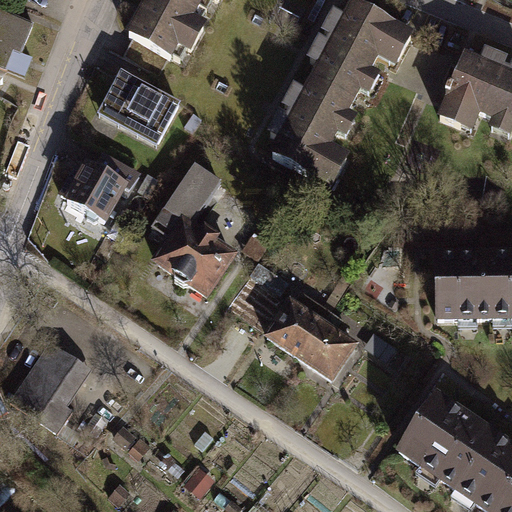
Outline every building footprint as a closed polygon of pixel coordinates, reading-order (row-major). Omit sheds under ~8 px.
[(170,0),(153,0),(129,47),(176,72),(183,59),(194,64),(210,33),(199,27),(204,18),(170,0)] [(170,0),(204,18),(210,7),(221,12),(227,0),(170,0)] [(401,74),(419,42),(358,9),(348,26),(338,21),(327,42),(338,48),(335,54),(323,48),(312,68),(324,74),(318,86),(357,107),(362,96),(375,103),(386,83),(373,76),(381,62),(401,74)] [(26,59),(38,28),(0,14),(0,15),(0,73),(1,73),(28,83),(37,64),(26,59)] [(485,68),(471,62),(443,126),(476,140),(485,119),(497,124),(492,137),(511,145),(511,79),(509,78),(511,71),(511,66),(490,57),(485,68)] [(184,112),(121,80),(99,122),(162,154),(184,112)] [(350,118),(357,107),(318,86),(310,100),(298,94),(287,114),(299,120),(295,127),(283,120),(272,140),(283,145),(272,165),(335,199),(354,164),(332,152),(339,139),(351,145),(362,125),(350,118)] [(131,198),(140,184),(105,164),(99,176),(80,165),(58,203),(107,231),(127,196),(131,198)] [(189,292),(212,307),(241,262),(220,249),(223,243),(212,236),(209,241),(197,234),(226,190),(197,171),(155,236),(170,246),(155,270),(180,286),(178,289),(176,292),(185,298),(187,295),(189,292)] [(511,259),(438,261),(440,330),(511,328),(511,259)] [(262,267),(253,280),(284,300),(292,288),(262,267)] [(267,342),(302,365),(329,325),(299,305),(296,309),(291,306),(267,342)] [(329,325),(302,365),(336,388),(361,352),(344,340),(346,337),(329,325)] [(93,373),(54,348),(13,413),(59,442),(77,414),(70,409),(93,373)] [(475,511),(506,511),(511,503),(511,445),(439,397),(397,461),(475,511)] [(153,450),(142,441),(135,450),(145,459),(153,450)] [(184,470),(164,453),(159,460),(179,476),(184,470)] [(134,495),(123,486),(118,492),(129,501),(134,495)]
